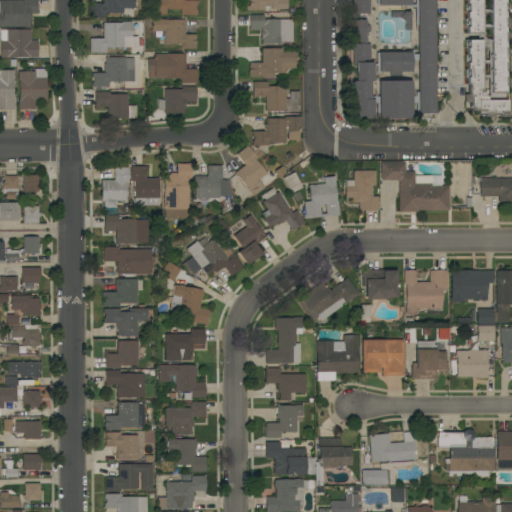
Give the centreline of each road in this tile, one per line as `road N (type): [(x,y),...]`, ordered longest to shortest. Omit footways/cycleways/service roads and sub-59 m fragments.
road 1 (residential): [(66,0),(76,511)]
road 2 (residential): [(335,241),(262,284),(243,308),(234,344),(234,511)]
road 3 (residential): [(0,148),(225,132)]
road 4 (tertiary): [(321,148),(511,144)]
road 5 (residential): [(335,241),(511,239)]
road 6 (residential): [(357,406),(511,404)]
road 7 (tertiary): [(320,0),(321,148)]
road 8 (residential): [(223,0),(225,132)]
